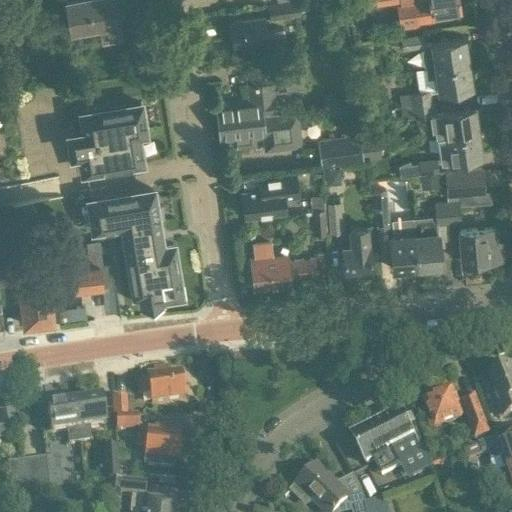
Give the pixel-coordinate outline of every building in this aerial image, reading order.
[(62,0),(68,33),(99,27),(102,42),(119,38),(116,24),(120,23),(115,0),(62,0)] [(268,5),(267,5),(269,18),(301,13),(298,0),(297,0),(297,1),(268,5)] [(400,0),(401,5),(397,6),(400,28),(417,26),(417,23),(451,18),(450,8),(458,7),(457,0),(400,0)] [(230,21),(229,22),(233,49),(234,49),(235,48),(265,44),(266,44),(267,49),(285,46),(282,29),(265,32),(263,16),(261,17),(230,22),(230,21)] [(422,35),(401,38),(402,50),(419,47),(422,69),(466,63),(463,38),(424,44),(422,35)] [(466,63),(422,69),(424,80),(437,78),(438,91),(470,86),(466,63)] [(249,99),(215,102),(217,122),(275,115),(275,114),(273,92),(303,88),(301,64),(245,70),(249,99)] [(430,91),(396,95),(398,108),(432,102),(430,91)] [(432,102),(398,108),(400,119),(428,115),(431,130),(435,130),(436,137),(476,131),(473,107),(438,111),(439,114),(433,115),(432,102)] [(0,212),(63,202),(59,177),(84,173),(83,171),(99,168),(99,169),(135,163),(134,162),(142,161),(137,133),(145,132),(140,103),(133,104),(133,103),(97,108),(97,110),(82,112),(80,103),(0,116),(0,212)] [(319,122),(318,110),(302,112),(303,124),(319,122)] [(275,115),(217,122),(220,142),(231,141),(232,149),(257,146),(256,138),(262,137),(264,151),(303,146),(299,111),(275,114),(275,115)] [(436,149),(437,159),(438,161),(440,161),(449,160),(450,165),(465,163),(465,158),(480,155),(476,131),(436,137),(435,137),(436,149)] [(359,136),(317,141),(321,169),(363,164),(359,136)] [(381,142),(361,145),(363,158),(368,157),(369,161),(381,159),(380,155),(382,155),(381,142)] [(418,163),(409,164),(411,175),(420,174),(438,171),(437,159),(418,162),(418,163)] [(267,184),(239,188),(243,213),(257,211),(257,213),(260,215),(269,214),(271,211),(270,209),(284,207),(282,194),(296,192),(292,167),(265,171),(267,184)] [(481,168),(444,172),(447,202),(458,200),(458,195),(484,193),(481,168)] [(325,171),(326,185),(332,184),(338,178),(337,170),(325,171)] [(158,246),(155,231),(159,230),(152,189),(138,191),(138,190),(102,196),(103,197),(88,199),(93,228),(127,223),(128,234),(124,234),(134,293),(139,292),(141,306),(162,303),(161,289),(179,286),(172,244),(158,246)] [(383,189),(371,191),(376,230),(389,228),(383,189)] [(447,202),(446,202),(448,224),(460,223),(458,200),(447,202)] [(339,202),(326,203),(329,233),(341,232),(339,202)] [(324,210),(312,210),(313,234),(325,233),(324,210)] [(423,224),(411,225),(416,267),(440,264),(438,232),(434,232),(434,228),(423,229),(423,224)] [(391,236),(389,236),(392,269),(416,267),(411,225),(401,226),(402,231),(391,232),(391,236)] [(495,227),(459,230),(462,263),(488,260),(502,259),(501,241),(496,242),(495,227)] [(354,245),(341,247),(343,272),(372,270),(369,244),(366,245),(365,233),(353,234),(354,245)] [(0,311),(1,311),(0,303),(0,284),(14,282),(18,322),(22,321),(22,325),(53,321),(49,291),(98,285),(99,290),(111,289),(108,262),(102,263),(99,240),(85,241),(88,265),(99,264),(99,265),(32,272),(18,274),(16,259),(0,260),(0,311)] [(313,258),(303,259),(287,260),(286,254),(271,256),(269,242),(253,244),(254,258),(250,258),(250,263),(246,263),(248,283),(252,283),(253,287),(289,284),(288,277),(315,275),(313,258)] [(59,306),(60,319),(85,318),(84,305),(59,306)] [(511,367),(487,377),(503,418),(511,414),(511,367)] [(148,382),(138,383),(140,395),(150,394),(151,403),(184,398),(180,372),(169,373),(168,369),(154,371),(155,373),(147,375),(148,382)] [(452,390),(425,401),(435,429),(467,417),(477,443),(493,436),(478,397),(461,403),(460,400),(456,401),(452,390)] [(125,397),(114,398),(115,415),(126,415),(125,397)] [(100,399),(73,403),(79,444),(91,442),(89,428),(104,426),(100,399)] [(73,403),(46,406),(50,434),(66,431),(68,445),(79,444),(73,403)] [(400,409),(350,435),(366,465),(377,459),(385,474),(393,470),(391,465),(420,450),(400,409)] [(16,410),(0,412),(0,428),(17,426),(16,410)] [(126,415),(115,415),(117,429),(139,427),(138,415),(126,416),(126,415)] [(138,435),(136,447),(146,448),(145,458),(177,461),(180,430),(156,428),(156,429),(148,429),(147,436),(138,435)] [(497,438),(479,444),(483,454),(488,452),(492,462),(504,457),(509,471),(511,469),(511,442),(501,447),(497,438)] [(115,447),(102,447),(103,479),(115,479),(115,447)] [(58,457),(44,458),(48,489),(48,490),(61,488),(58,457)] [(44,458),(33,460),(37,490),(48,489),(44,458)] [(33,460),(22,462),(26,492),(37,490),(33,460)] [(22,462),(7,464),(11,494),(26,492),(22,462)] [(312,469),(310,467),(298,479),(300,482),(296,486),(294,489),(309,504),(312,501),(322,511),(336,511),(351,497),(348,495),(342,483),(338,485),(317,465),(312,469)] [(511,478),(511,485),(501,489),(505,499),(511,495),(511,469),(509,471),(511,478)] [(106,479),(105,500),(119,502),(120,493),(144,495),(145,482),(113,480),(106,479)] [(131,498),(129,511),(172,511),(173,505),(142,502),(143,499),(131,498)] [(366,511),(364,503),(351,507),(352,511),(366,511)]
